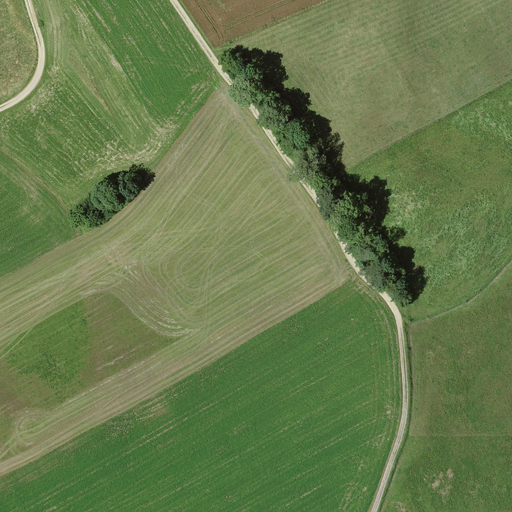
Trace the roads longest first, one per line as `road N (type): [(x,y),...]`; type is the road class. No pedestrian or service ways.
road 1 (track): [(371,511),(402,418),(396,316),(352,265),(238,80),(171,0)]
road 2 (track): [(28,0),(41,65),(26,92),(0,108)]
